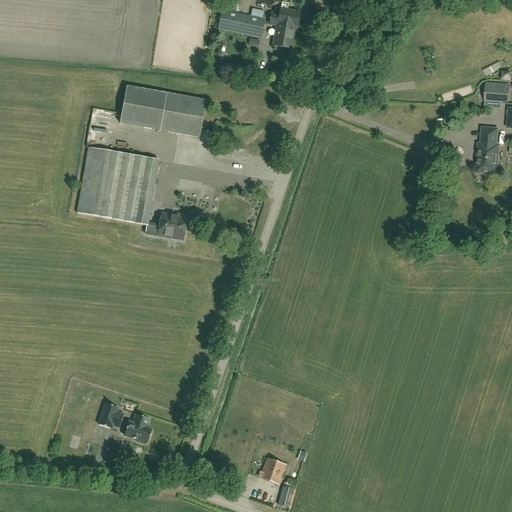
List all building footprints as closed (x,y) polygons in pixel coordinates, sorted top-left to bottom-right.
[(290,49),(294,28),(296,28),(299,13),(286,11),(288,5),(289,5),(290,4),(281,3),(280,8),(279,8),(278,16),(271,14),(269,25),(277,26),(273,46),(290,49)] [(218,31),(261,39),(265,20),(222,11),(218,31)] [(511,71),(502,70),(501,80),(510,81),(511,71)] [(508,86),(486,84),(485,99),(507,101),(508,86)] [(119,125),(159,132),(199,139),(205,102),(126,88),(119,125)] [(497,166),(496,164),(497,148),(494,147),(496,131),(483,130),(481,146),(479,146),(477,173),(486,173),(487,175),(493,176),(494,174),(495,174),(497,172),(497,166)] [(202,132),(201,141),(209,142),(211,134),(202,132)] [(159,161),(88,149),(77,215),(146,227),(148,227),(148,223),(159,161)] [(145,235),(158,237),(183,241),(187,219),(185,219),(185,217),(177,215),(177,217),(162,215),(160,225),(148,223),(148,227),(146,227),(145,235)] [(124,416),(116,413),(118,409),(105,405),(98,426),(111,430),(112,426),(120,428),(124,416)] [(147,444),(152,431),(146,429),(149,420),(136,416),(133,424),(129,423),(124,436),(139,441),(138,443),(145,445),(145,444),(147,444)] [(278,485),(285,466),(267,460),(260,479),(278,485)] [(287,480),(285,488),(282,488),(278,505),(289,508),(296,482),(287,480)]
